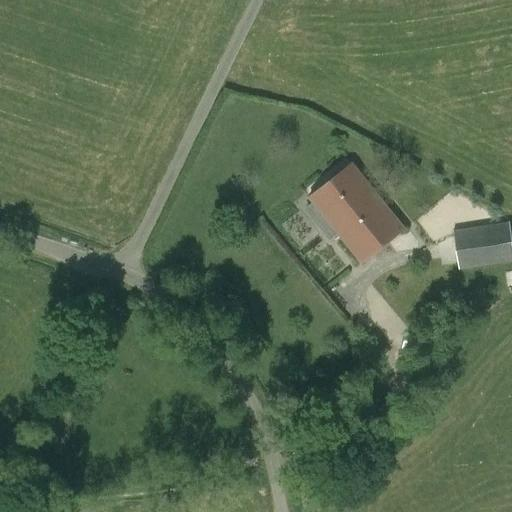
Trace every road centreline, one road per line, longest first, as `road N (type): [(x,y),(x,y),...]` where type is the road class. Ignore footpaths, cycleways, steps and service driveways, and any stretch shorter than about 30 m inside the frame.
road 1 (unclassified): [(281,511),(260,421),(190,317),(121,270),(0,228)]
road 2 (unknown): [(269,447),(351,436),(381,415),(396,391),(391,351),(359,297)]
